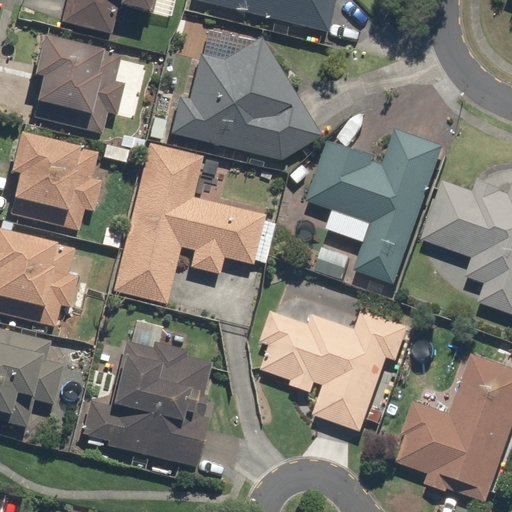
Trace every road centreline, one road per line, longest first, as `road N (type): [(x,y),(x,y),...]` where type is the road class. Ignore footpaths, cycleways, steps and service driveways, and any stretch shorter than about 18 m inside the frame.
road 1 (residential): [(511,102),(489,94),(462,66),(450,41),(447,0)]
road 2 (residential): [(266,511),(295,478),(327,482),(359,511)]
